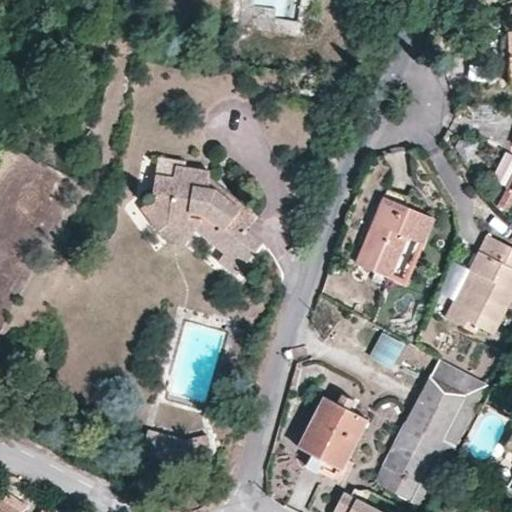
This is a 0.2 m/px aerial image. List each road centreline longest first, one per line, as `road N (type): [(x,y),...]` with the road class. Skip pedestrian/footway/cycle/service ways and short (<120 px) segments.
road 1 (residential): [(251,507),(247,491),(273,382),(318,246),(426,0)]
road 2 (residential): [(137,511),(0,450)]
